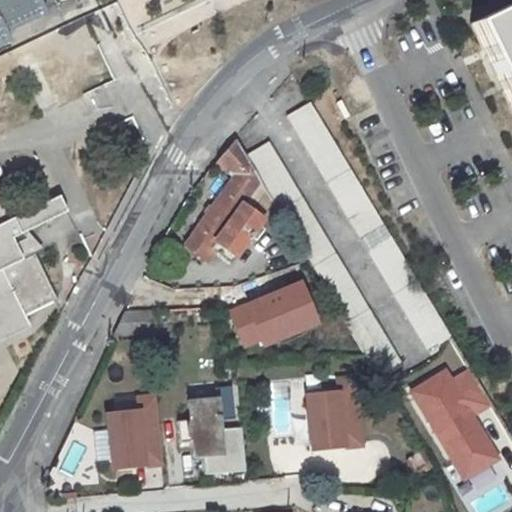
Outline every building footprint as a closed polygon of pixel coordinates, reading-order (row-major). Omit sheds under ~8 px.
[(0,0),(0,44),(8,41),(4,32),(35,16),(26,0),(0,0)] [(511,7),(472,27),(511,110),(511,7)] [(286,117),(426,353),(450,339),(310,103),(286,117)] [(234,171),(191,235),(185,243),(204,256),(215,241),(234,255),(262,216),(243,202),(260,178),(246,154),(236,137),(218,158),(234,171)] [(380,378),(402,365),(268,140),(246,154),(260,178),(380,378)] [(0,341),(29,328),(23,317),(57,300),(34,253),(21,260),(10,237),(64,211),(57,196),(12,217),(0,192),(0,341)] [(174,305),(176,290),(143,278),(127,308),(174,305)] [(125,312),(114,334),(156,332),(155,310),(125,312)] [(302,358),(304,375),(336,372),(334,357),(302,358)] [(305,450),(361,447),(358,388),(302,391),(305,450)] [(215,391),(218,427),(231,426),(229,390),(215,391)] [(193,455),(220,453),(214,399),(188,401),(190,419),(177,420),(179,441),(192,439),(193,455)] [(102,407),(105,469),(159,466),(156,405),(102,407)]
